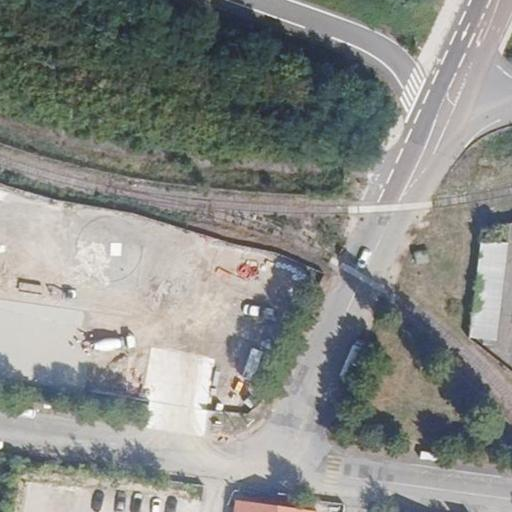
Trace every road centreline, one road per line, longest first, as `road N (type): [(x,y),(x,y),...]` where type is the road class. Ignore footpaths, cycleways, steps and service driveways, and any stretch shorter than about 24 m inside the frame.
road 1 (tertiary): [(433,125),(273,467)]
road 2 (unclassified): [(0,430),(273,467)]
road 3 (unclassified): [(273,467),(511,498)]
road 4 (trunk): [(260,0),(371,44),(433,125)]
